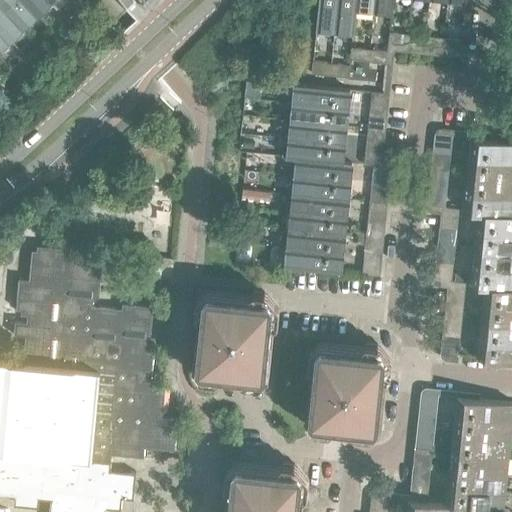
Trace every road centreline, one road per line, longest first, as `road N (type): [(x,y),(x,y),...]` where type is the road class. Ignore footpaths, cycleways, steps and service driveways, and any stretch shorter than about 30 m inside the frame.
road 1 (residential): [(411,369),(416,313),(405,288),(423,91),(437,81),(466,83),(483,63),(489,0)]
road 2 (tertiary): [(0,201),(215,0)]
road 3 (tertiary): [(183,0),(0,172)]
road 4 (unclassified): [(353,455),(271,446),(265,409),(212,403)]
road 5 (residential): [(353,455),(382,452),(404,431),(411,369)]
